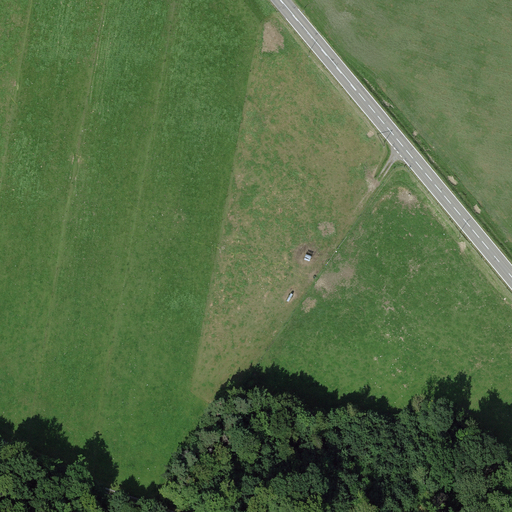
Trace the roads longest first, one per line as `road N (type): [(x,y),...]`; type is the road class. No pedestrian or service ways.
road 1 (primary): [(281,0),(511,276)]
road 2 (track): [(167,511),(0,442)]
